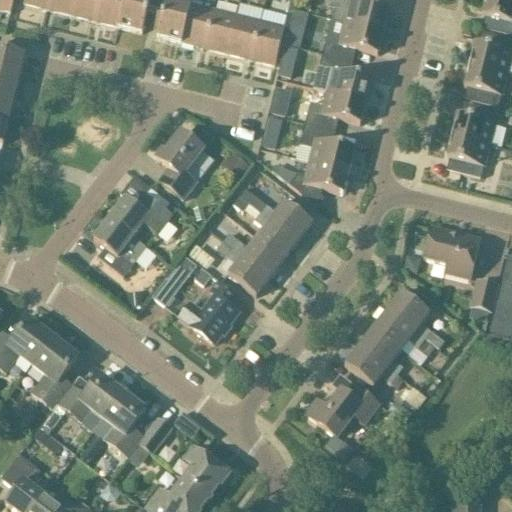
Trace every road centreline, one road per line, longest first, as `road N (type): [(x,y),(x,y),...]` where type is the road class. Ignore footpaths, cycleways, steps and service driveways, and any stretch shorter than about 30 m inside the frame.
road 1 (residential): [(232,427),(357,262),(378,189)]
road 2 (residential): [(232,427),(33,281)]
road 3 (residential): [(33,281),(172,97)]
road 4 (residential): [(423,0),(378,189)]
road 5 (residential): [(378,189),(511,221)]
road 6 (residential): [(172,97),(44,65)]
